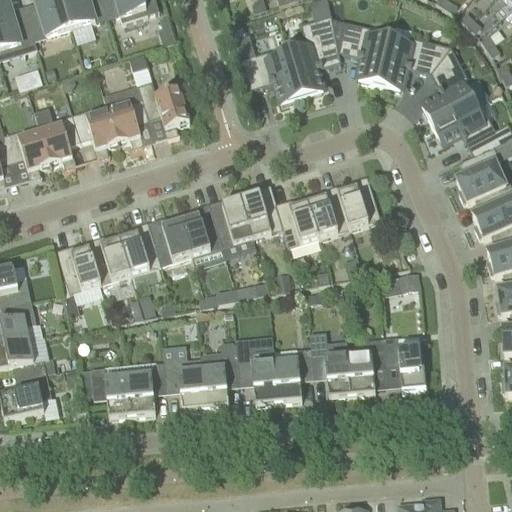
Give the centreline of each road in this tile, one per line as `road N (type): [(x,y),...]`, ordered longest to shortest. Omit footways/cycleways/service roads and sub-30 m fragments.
road 1 (residential): [(0,235),(232,157),(380,147),(394,157),(456,292),(471,453)]
road 2 (unclassified): [(229,508),(474,488)]
